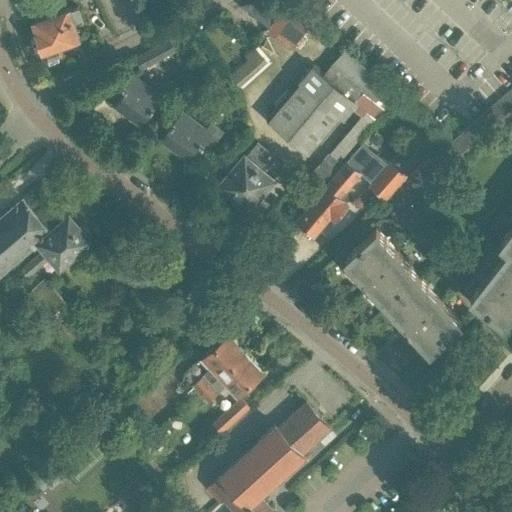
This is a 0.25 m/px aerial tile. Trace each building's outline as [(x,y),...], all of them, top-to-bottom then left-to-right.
[(296,40),(314,16),(292,0),(288,0),(272,23),(296,40)] [(84,16),(80,4),(71,8),(70,7),(54,13),(52,7),(38,11),(40,18),(34,20),(38,30),(37,31),(33,36),(37,48),(43,49),(45,49),(48,59),(64,53),(61,43),(80,36),(74,19),(84,16)] [(143,67),(177,49),(171,38),(137,56),(143,67)] [(241,85),(268,61),(254,46),(245,54),(248,58),(230,73),(241,85)] [(387,84),(346,47),(323,72),(313,64),(268,117),(309,152),(341,115),(344,117),(353,107),(362,115),(330,152),(329,151),(311,172),(324,183),(342,162),(341,161),(397,96),(386,85),(387,84)] [(142,124),(163,96),(132,72),(122,85),(126,88),(115,103),(142,124)] [(511,87),(456,137),(387,199),(396,209),(511,105),(511,87)] [(206,128),(182,109),(161,138),(188,158),(199,143),(203,146),(209,137),(216,142),(224,131),(211,121),(206,128)] [(276,155),(258,140),(246,154),(245,153),(221,183),(249,206),(273,177),(260,165),(267,156),(272,160),(276,155)] [(340,196),(361,171),(374,181),(372,183),(387,196),(406,174),(391,161),(388,164),(363,143),(349,160),(348,160),(299,218),(315,232),(332,213),(336,217),(348,202),(340,196)] [(46,247),(58,237),(51,229),(24,197),(0,217),(0,274),(40,240),(46,247)] [(427,245),(438,235),(411,205),(400,215),(427,245)] [(78,224),(70,214),(51,229),(58,237),(46,247),(22,267),(29,275),(52,255),(60,264),(92,238),(92,231),(85,224),(79,223),(78,224)] [(389,302),(420,273),(377,227),(346,256),(389,302)] [(511,249),(511,227),(501,241),(509,247),(511,249)] [(505,322),(511,312),(511,249),(509,247),(471,296),(505,322)] [(432,348),(463,319),(420,273),(389,302),(432,348)] [(56,319),(68,308),(64,303),(67,301),(45,276),(29,290),(51,315),(52,314),(56,319)] [(203,375),(194,384),(201,392),(221,374),(247,351),(229,332),(204,355),(213,365),(203,375)] [(155,373),(178,354),(167,341),(145,360),(155,373)] [(221,374),(201,392),(208,400),(228,382),(238,393),(263,370),(247,351),(221,374)] [(242,395),(213,422),(222,432),(252,406),(242,395)] [(331,427),(307,400),(279,425),(276,422),(221,473),(222,474),(209,485),(222,500),(225,497),(238,511),(237,511),(276,511),(261,495),(306,455),(303,452),(331,427)] [(430,511),(423,503),(411,511),(430,511)]
